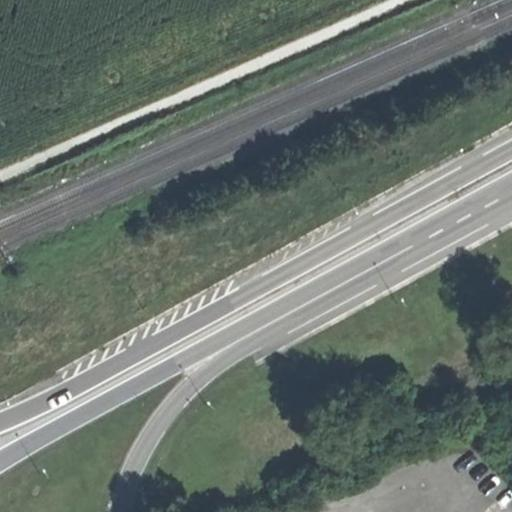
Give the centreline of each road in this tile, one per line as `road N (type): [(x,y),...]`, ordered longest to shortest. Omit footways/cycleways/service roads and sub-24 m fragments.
road 1 (secondary): [(511,148),(0,419)]
road 2 (secondary): [(0,461),(380,261)]
road 3 (trunk): [(380,261),(511,191)]
